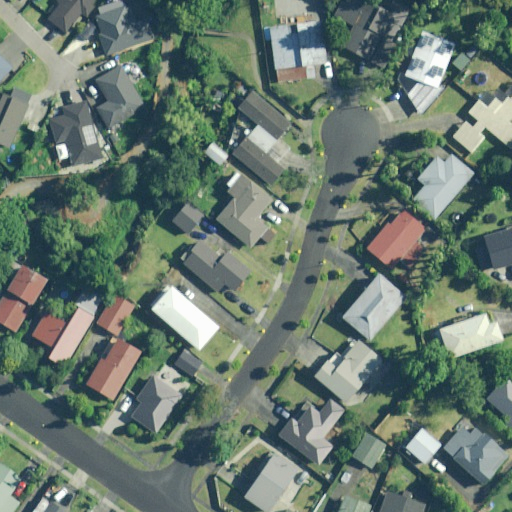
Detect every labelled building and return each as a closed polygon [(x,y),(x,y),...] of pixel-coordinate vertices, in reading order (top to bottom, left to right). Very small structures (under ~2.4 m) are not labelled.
[(53,0),(51,3),(55,5),(45,19),(64,33),(79,13),(85,18),(94,7),(89,4),(91,0),(53,0)] [(337,0),(330,16),(348,24),(338,46),(367,59),(388,11),(364,0),(337,0)] [(122,5),(91,17),(97,32),(94,33),(102,57),(153,38),(142,9),(126,16),(122,5)] [(279,18),(280,23),(266,25),(274,82),(313,77),(311,62),(326,60),(320,17),(303,20),(302,15),(279,18)] [(403,64),(391,76),(418,117),(443,86),(436,80),(452,43),(420,29),(403,64)] [(472,51),(463,43),(448,62),(457,70),(472,51)] [(0,82),(15,67),(0,52),(0,82)] [(123,63),(97,78),(110,100),(97,108),(111,131),(150,107),(123,63)] [(462,120),(449,134),(469,153),(484,137),(478,131),(483,126),(507,149),(511,143),(511,78),(498,92),(494,88),(487,96),(483,91),(464,111),(474,120),(468,126),(462,120)] [(13,92),(5,89),(0,100),(0,141),(13,147),(35,94),(16,86),(13,92)] [(295,121),(255,90),(241,108),(260,123),(235,155),(273,185),(286,167),(280,162),(291,147),(281,139),(295,121)] [(66,113),(50,118),(57,145),(68,142),(74,167),(105,159),(89,98),(64,105),(66,113)] [(217,141),(207,152),(223,166),(233,155),(217,141)] [(418,162),(413,158),(400,174),(416,187),(406,199),(433,221),(466,180),(475,187),(480,180),(445,152),(440,158),(429,149),(418,162)] [(229,191),(235,196),(218,218),(254,247),(272,225),(262,217),(276,200),(238,170),(227,183),(232,187),(229,191)] [(82,195),(55,209),(64,225),(90,210),(82,195)] [(206,215),(191,201),(173,220),(187,234),(206,215)] [(420,227),(397,207),(361,248),(385,270),(394,259),(408,272),(433,244),(417,230),(420,227)] [(511,224),(476,235),(486,269),(511,261),(511,224)] [(200,235),(181,257),(219,293),(227,284),(236,291),(254,271),(230,249),(223,256),(200,235)] [(52,278),(25,261),(0,301),(0,322),(17,333),(52,278)] [(403,297),(372,271),(336,316),(367,342),(403,297)] [(82,308),(52,357),(67,366),(109,296),(86,282),(74,303),(82,308)] [(153,301),(158,306),(156,309),(201,350),(222,327),(176,286),(173,289),(168,284),(153,301)] [(136,306),(114,293),(98,323),(120,335),(136,306)] [(69,319),(47,307),(32,335),(55,347),(69,319)] [(483,322),(480,311),(432,328),(444,360),(497,341),(490,319),(483,322)] [(143,352),(116,336),(88,385),(116,400),(143,352)] [(325,359),(322,357),(306,377),(348,409),(384,362),(350,337),(337,354),(332,350),(325,359)] [(203,362),(184,348),(173,362),(193,377),(203,362)] [(511,367),(510,366),(481,396),(504,418),(500,423),(511,435),(511,367)] [(183,393),(154,374),(136,400),(142,403),(132,418),(156,434),(183,393)] [(314,408),(298,397),(272,436),(314,464),(327,445),(320,440),(341,408),(322,395),(314,408)] [(457,425),(437,448),(478,484),(505,454),(473,424),(465,433),(457,425)] [(438,445),(418,426),(399,446),(419,465),(438,445)] [(385,447),(362,432),(346,455),(369,470),(385,447)] [(263,511),(293,467),(268,451),(238,497),(261,511),(263,511)] [(24,480),(0,462),(0,511),(16,511),(23,503),(13,496),(24,480)] [(399,489),(398,494),(384,489),(375,511),(420,511),(424,503),(409,498),(410,493),(399,489)] [(333,511),(363,511),(366,505),(340,495),(333,511)] [(69,511),(51,500),(42,511),(69,511)]
